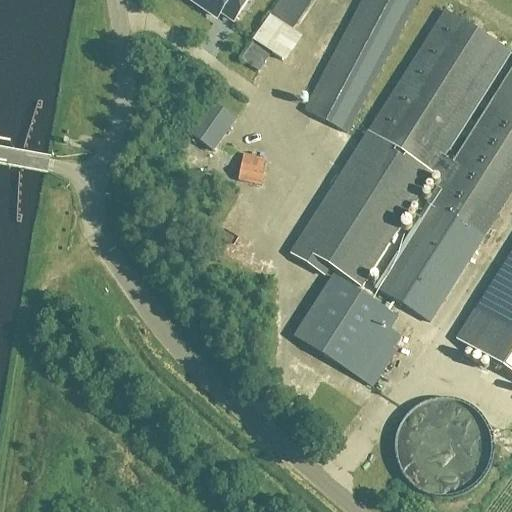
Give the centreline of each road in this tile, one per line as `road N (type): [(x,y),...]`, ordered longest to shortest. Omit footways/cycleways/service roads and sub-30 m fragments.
road 1 (unclassified): [(358,511),(238,409),(145,312),(90,222),(98,179)]
road 2 (unclassified): [(98,179),(126,83),(115,0)]
